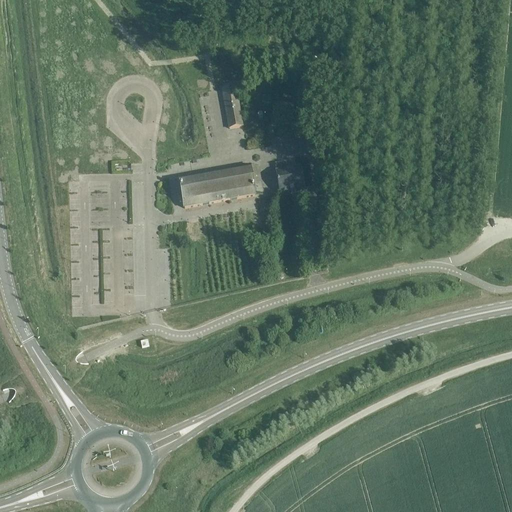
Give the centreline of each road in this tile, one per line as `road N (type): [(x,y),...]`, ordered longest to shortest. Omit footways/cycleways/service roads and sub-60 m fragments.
road 1 (unclassified): [(511,231),(438,267),(275,302),(196,334),(167,334),(150,315),(147,141)]
road 2 (unclassified): [(233,511),(297,451),(378,404),(511,354)]
road 3 (primary): [(145,462),(299,376),(404,333)]
road 4 (primary): [(404,333),(376,333),(308,358),(194,416)]
road 5 (unclassified): [(97,433),(11,301)]
